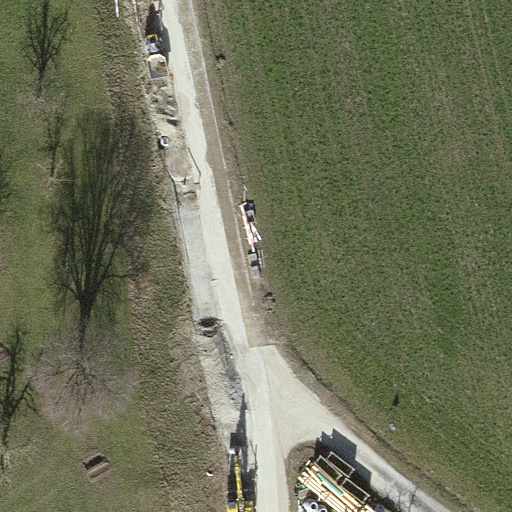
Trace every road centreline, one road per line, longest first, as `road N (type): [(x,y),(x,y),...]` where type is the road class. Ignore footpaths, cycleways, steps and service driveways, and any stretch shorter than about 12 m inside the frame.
road 1 (residential): [(260,511),(249,404),(166,0)]
road 2 (track): [(249,404),(324,424),(431,511)]
